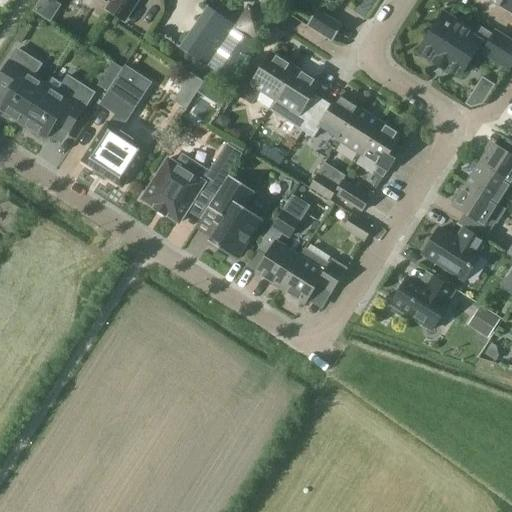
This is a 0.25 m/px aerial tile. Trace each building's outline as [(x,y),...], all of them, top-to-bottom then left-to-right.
[(113,0),(109,7),(126,18),(136,0),(113,0)] [(511,0),(492,0),(491,2),(499,7),(501,5),(511,11),(511,0)] [(230,78),(270,20),(250,7),(235,28),(207,9),(182,45),(230,78)] [(334,42),(343,26),(318,11),(308,26),(334,42)] [(471,29),(444,12),(418,53),(446,70),(448,67),(461,75),(479,46),(498,58),(508,43),(480,25),(473,36),(469,33),(471,29)] [(24,121),(48,84),(35,76),(43,62),(19,47),(0,76),(11,83),(12,88),(0,106),(3,108),(3,112),(10,117),(14,115),(24,121)] [(277,100),(296,70),(271,55),(261,70),(251,64),(234,90),(252,101),(259,89),(277,100)] [(122,128),(129,118),(128,118),(152,80),(127,64),(103,102),(119,112),(113,122),(110,121),(86,159),(125,185),(150,146),(122,128)] [(305,130),(324,100),(314,94),(320,85),(296,70),(277,100),(293,110),(287,119),(305,130)] [(48,84),(24,121),(34,127),(34,132),(41,136),(45,134),(48,136),(59,119),(64,118),(74,124),(96,90),(70,74),(59,91),(48,84)] [(103,78),(98,85),(108,91),(113,84),(103,78)] [(204,84),(199,92),(207,97),(212,89),(204,84)] [(470,96),(465,104),(471,108),(483,105),(470,96)] [(341,141),(360,110),(339,97),(334,106),(324,100),(305,130),(315,136),(320,127),(341,141)] [(361,153),(380,123),(360,110),(341,141),(361,153)] [(361,153),(382,166),(379,171),(384,175),(401,148),(396,145),(401,136),(380,123),(361,153)] [(481,165),(511,184),(511,182),(511,144),(507,141),(502,149),(494,144),(481,165)] [(219,195),(232,175),(245,154),(244,153),(231,145),(213,172),(186,154),(180,164),(171,158),(145,198),(157,206),(157,207),(169,214),(182,222),(189,210),(203,219),(211,207),(219,195)] [(274,162),(282,160),(280,149),(271,151),(274,162)] [(498,204),(511,184),(481,165),(468,185),(498,204)] [(336,194),(341,186),(320,173),(311,187),(332,200),(336,194)] [(211,207),(203,219),(198,227),(215,238),(212,242),(239,259),(265,219),(248,208),(259,192),(232,175),(219,195),(211,207)] [(341,186),(336,194),(363,212),(372,198),(344,181),(341,186)] [(491,216),(498,204),(468,185),(455,206),(465,213),(458,224),(462,227),(483,240),(495,222),(494,218),(491,216)] [(283,288),(302,258),(278,244),(285,234),(291,238),(301,222),(284,211),(259,251),(269,257),(258,273),(283,288)] [(366,242),(375,228),(361,220),(353,233),(366,242)] [(440,228),(421,256),(459,280),(485,241),(483,240),(462,227),(455,238),(440,228)] [(302,258),(283,288),(307,304),(319,285),(330,292),(345,268),(334,261),(331,265),(307,250),(302,258)] [(433,274),(432,275),(425,287),(406,276),(389,302),(394,305),(434,330),(451,303),(449,302),(457,289),(433,274)]
